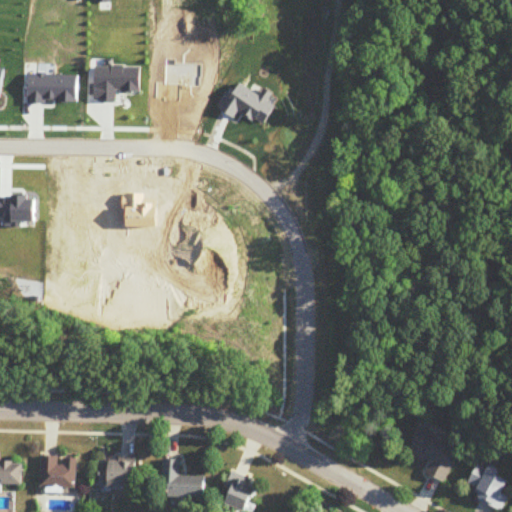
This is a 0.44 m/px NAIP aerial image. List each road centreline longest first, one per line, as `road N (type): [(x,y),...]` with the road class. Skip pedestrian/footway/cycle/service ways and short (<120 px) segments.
road 1 (residential): [(0,141),(187,145),(239,170),(285,221),(298,285),(292,450)]
road 2 (residential): [(402,511),(237,422),(0,411)]
